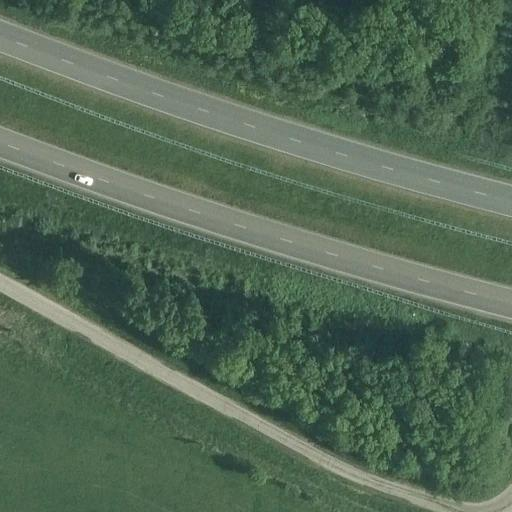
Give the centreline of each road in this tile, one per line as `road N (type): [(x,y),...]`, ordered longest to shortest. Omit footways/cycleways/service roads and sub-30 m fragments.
road 1 (trunk): [(511,202),(236,123),(0,35)]
road 2 (trunk): [(0,144),(191,213),(511,304)]
road 3 (unclassified): [(464,511),(292,454),(0,293)]
